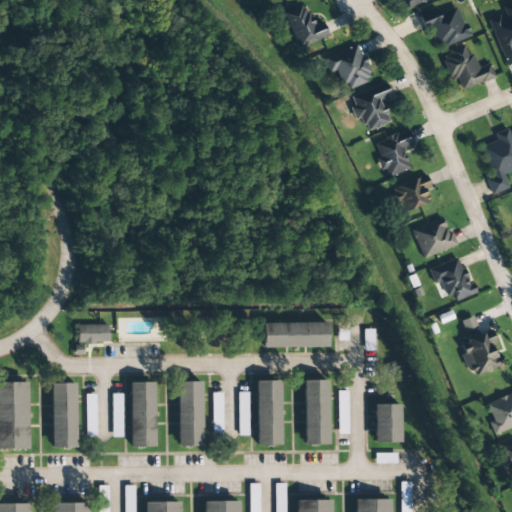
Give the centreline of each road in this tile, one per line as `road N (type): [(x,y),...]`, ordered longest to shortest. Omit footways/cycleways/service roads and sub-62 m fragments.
road 1 (residential): [(361,0),(426,95),(511,303)]
road 2 (residential): [(0,347),(50,312),(65,280),(69,239),(43,183)]
